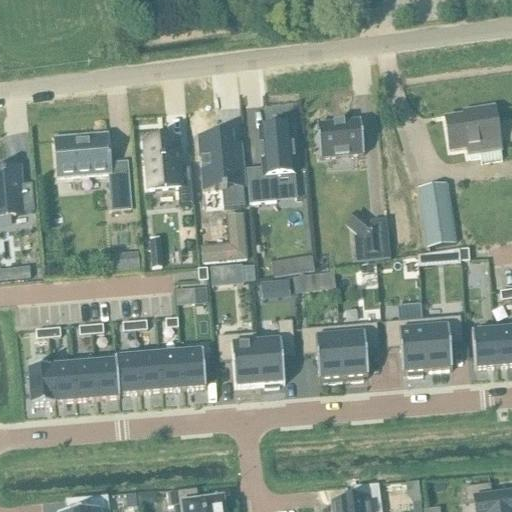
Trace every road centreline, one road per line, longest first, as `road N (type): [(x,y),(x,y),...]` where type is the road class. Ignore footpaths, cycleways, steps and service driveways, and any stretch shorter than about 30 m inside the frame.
road 1 (unclassified): [(511,28),(0,93)]
road 2 (residential): [(511,397),(245,419)]
road 3 (residential): [(245,419),(0,443)]
road 4 (residential): [(169,282),(0,297)]
